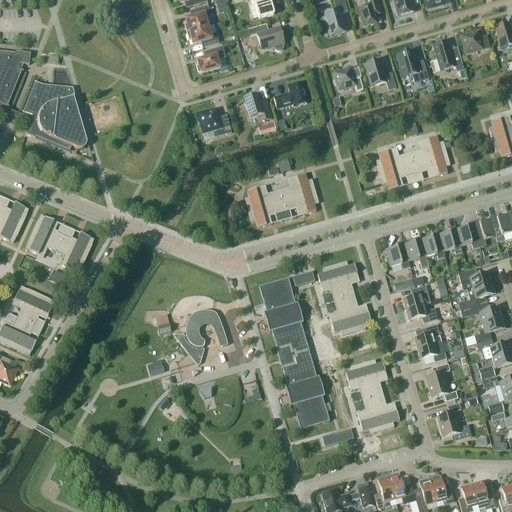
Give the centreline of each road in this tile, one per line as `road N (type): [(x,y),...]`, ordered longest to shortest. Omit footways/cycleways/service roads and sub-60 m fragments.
road 1 (residential): [(299,490),(234,264)]
road 2 (residential): [(311,61),(185,97),(158,0)]
road 3 (residential): [(427,457),(366,236)]
road 4 (residential): [(16,415),(123,227)]
road 5 (residential): [(311,61),(511,0)]
road 6 (residential): [(511,178),(359,220)]
road 7 (residential): [(366,236),(511,194)]
road 8 (residential): [(234,264),(247,271),(366,236)]
road 9 (residential): [(123,227),(0,177)]
road 10 (residential): [(359,220),(234,264)]
road 11 (residential): [(299,490),(427,457)]
